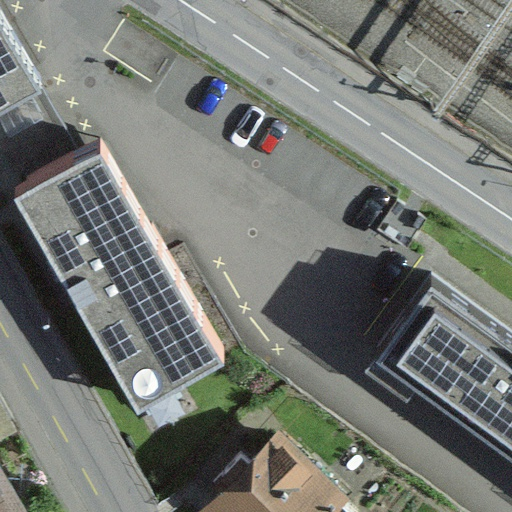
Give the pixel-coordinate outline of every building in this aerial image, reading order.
[(0,107),(43,84),(0,12),(0,107)] [(229,353),(105,137),(16,188),(139,404),(229,353)] [(511,450),(511,336),(430,276),(375,349),(511,450)] [(372,511),(354,495),(361,487),(288,419),(205,506),(211,511),(372,511)] [(0,511),(36,511),(0,449),(0,511)]
